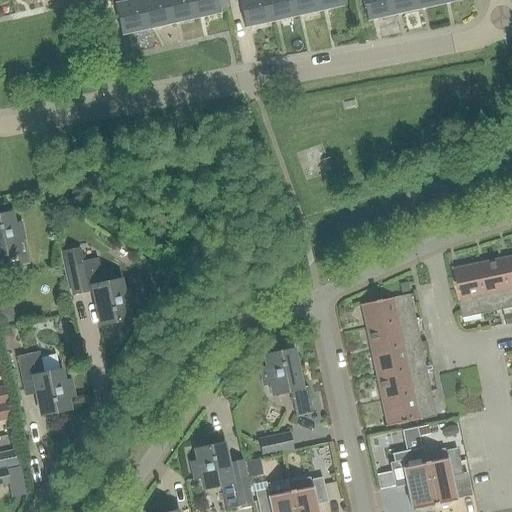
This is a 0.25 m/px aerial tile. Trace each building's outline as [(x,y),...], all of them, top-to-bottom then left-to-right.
[(121,35),(145,30),(138,0),(136,0),(120,4),(119,0),(109,0),(111,7),(114,6),(121,35)] [(138,0),(145,30),(170,24),(164,0),(135,0),(136,0),(138,0)] [(164,0),(170,24),(195,19),(190,0),(164,0)] [(190,0),(195,19),(219,13),(216,0),(190,0)] [(238,0),(245,28),(269,23),(264,0),(238,0)] [(264,0),(269,23),(294,17),(289,0),(264,0)] [(289,0),(294,17),(318,12),(315,0),(289,0)] [(315,0),(318,12),(343,6),(341,0),(315,0)] [(362,0),(367,21),(391,16),(387,0),(362,0)] [(387,0),(391,16),(416,10),(413,0),(387,0)] [(413,0),(416,10),(440,5),(438,0),(413,0)] [(0,269),(27,264),(22,240),(23,240),(19,224),(11,225),(9,214),(0,215),(0,269)] [(101,326),(126,320),(124,309),(132,307),(129,290),(120,292),(118,281),(99,267),(97,259),(81,262),(77,248),(63,251),(72,295),(87,292),(86,288),(93,287),(101,326)] [(511,256),(501,259),(510,303),(511,302),(511,256)] [(501,259),(476,265),(485,308),(501,305),(502,310),(511,308),(510,303),(501,259)] [(487,313),(485,308),(476,265),(453,269),(453,267),(451,268),(462,319),(463,318),(462,313),(477,310),(479,315),(487,313)] [(361,306),(366,330),(409,320),(406,305),(411,304),(409,295),(358,306),(358,307),(361,306)] [(366,330),(371,354),(415,345),(411,329),(416,328),(415,319),(409,320),(366,330)] [(371,354),(376,378),(420,369),(416,353),(422,352),(420,344),(415,345),(371,354)] [(290,392),(295,417),(312,414),(306,387),(299,389),(291,350),(266,355),(268,367),(260,369),(263,385),(272,384),(274,395),(290,392)] [(38,353),(16,358),(23,392),(36,389),(42,416),(67,411),(65,399),(73,397),(69,381),(61,382),(59,371),(43,374),(38,353)] [(376,378),(381,403),(425,393),(422,378),(427,377),(425,368),(420,369),(376,378)] [(430,392),(425,393),(381,403),(386,426),(384,426),(384,427),(435,417),(435,416),(430,417),(427,401),(432,400),(430,392)] [(0,421),(11,419),(7,403),(0,404),(0,421)] [(292,451),(289,433),(257,439),(261,457),(292,451)] [(238,505),(250,502),(241,462),(226,465),(221,444),(196,450),(199,461),(191,463),(194,480),(202,478),(205,490),(220,486),(225,510),(238,507),(238,505)] [(433,506),(424,464),(422,455),(423,455),(422,449),(392,455),(394,463),(389,464),(394,488),(406,486),(411,510),(415,510),(421,511),(426,511),(430,507),(430,506),(433,506)] [(424,464),(433,506),(436,505),(436,506),(441,507),(447,506),(451,503),(451,502),(455,501),(450,477),(462,474),(456,449),(444,452),(444,450),(423,455),(422,455),(424,464)] [(0,453),(0,469),(5,468),(5,469),(20,465),(16,450),(0,453)] [(0,485),(8,484),(5,469),(5,468),(0,469),(0,485)] [(309,479),(288,484),(289,492),(293,511),(316,511),(315,505),(327,503),(322,478),(309,480),(309,479)] [(293,511),(289,492),(268,497),(267,489),(254,492),(258,511),(293,511)]
